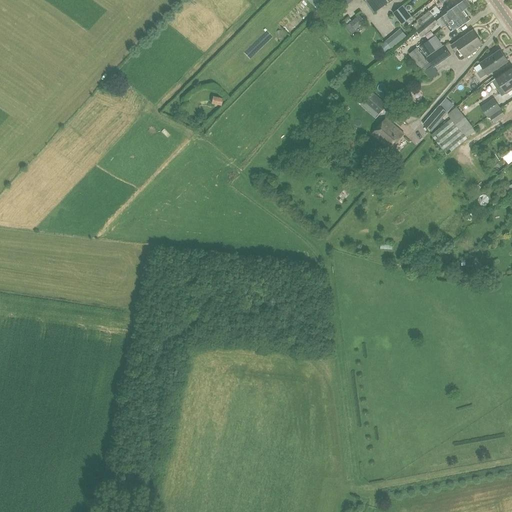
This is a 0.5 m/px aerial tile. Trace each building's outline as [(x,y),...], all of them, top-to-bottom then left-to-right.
[(319,0),(309,0),(317,8),(322,3),(319,0)] [(367,0),(366,1),(374,13),(392,0),(367,0)] [(444,26),(446,24),(445,23),(464,10),(470,6),(466,0),(464,0),(446,13),(447,13),(441,17),(437,20),(433,17),(416,31),(422,37),(439,23),(441,22),(444,26)] [(402,25),(402,24),(412,17),(404,5),(393,14),(402,25)] [(445,23),(446,24),(451,31),(457,28),(470,19),(464,10),(445,23)] [(416,31),(433,17),(433,16),(434,16),(429,11),(417,21),(417,22),(413,26),(416,31)] [(363,28),(361,26),(365,23),(358,14),(345,25),(354,36),(363,28)] [(412,17),(402,24),(405,27),(414,20),(412,17)] [(401,29),(387,41),(393,49),(393,50),(408,37),(401,29)] [(455,43),(452,45),(456,51),(455,55),(458,60),(462,60),(466,57),(477,50),(475,48),(482,44),(473,31),(455,43)] [(427,57),(437,50),(430,40),(419,47),(427,57)] [(393,49),(387,41),(377,49),(384,57),(393,49)] [(437,50),(427,57),(433,66),(434,68),(434,67),(451,55),(444,45),(437,50)] [(417,48),(409,54),(421,69),(429,63),(417,48)] [(477,73),(481,78),(487,74),(488,74),(508,61),(501,49),(480,63),(484,68),(477,73)] [(511,67),(492,81),(502,96),(511,88),(511,67)] [(372,92),(364,101),(379,114),(387,105),(372,92)] [(213,96),(211,104),(221,106),(223,98),(213,96)] [(487,117),(490,115),(495,112),(500,109),(493,98),(486,103),(481,107),(487,117)] [(432,131),(447,112),(443,109),(439,105),(424,124),(432,131)] [(452,120),(467,137),(475,131),(473,127),(456,106),(447,114),(452,120)] [(505,115),(500,109),(495,112),(490,115),(491,116),(489,117),(494,123),(505,115)] [(386,117),(372,134),(391,150),(405,133),(386,117)] [(468,139),(467,137),(452,120),(432,136),(447,155),(468,139)] [(418,257),(408,264),(414,272),(424,266),(418,257)]
